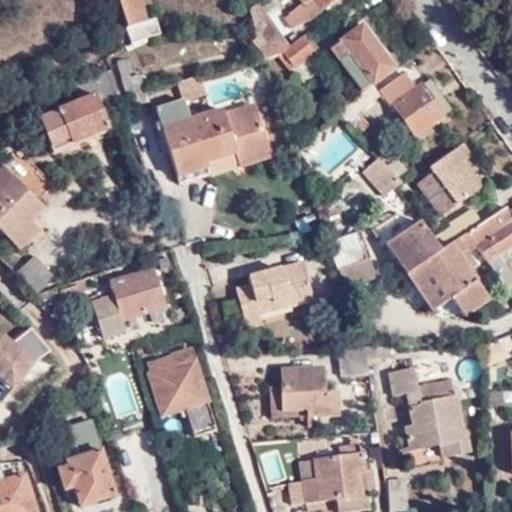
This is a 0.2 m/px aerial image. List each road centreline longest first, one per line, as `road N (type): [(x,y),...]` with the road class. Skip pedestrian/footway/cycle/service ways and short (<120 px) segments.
road 1 (residential): [(176,256),(259,511)]
road 2 (residential): [(417,0),(511,126)]
